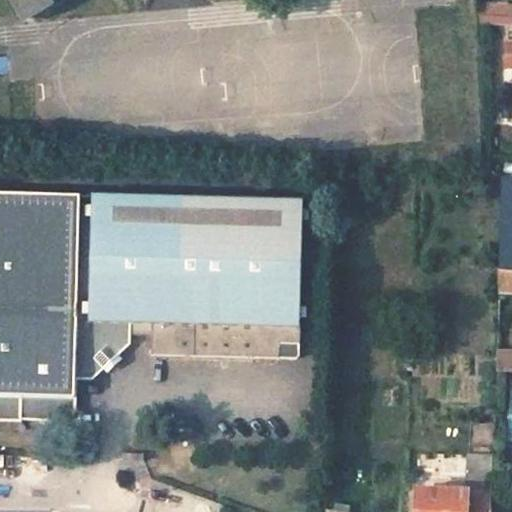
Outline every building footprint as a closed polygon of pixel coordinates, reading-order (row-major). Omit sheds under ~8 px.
[(3,0),(19,26),(54,4),(51,0),(3,0)] [(511,4),(485,5),(485,24),(511,23),(511,4)] [(511,178),(501,178),(497,268),(511,268),(511,178)] [(74,379),(80,194),(0,190),(0,421),(16,422),(16,419),(61,421),(72,412),(74,379)] [(80,194),(74,379),(91,380),(111,362),(128,346),(129,324),(149,325),(148,354),(297,359),(299,314),(301,215),(301,201),(80,194)] [(511,271),(497,271),(497,293),(511,293),(511,271)] [(491,456),(467,454),(466,480),(491,481),(491,472),(491,456)] [(489,511),(491,481),(466,480),(466,492),(465,511),(489,511)] [(465,511),(466,492),(416,490),(415,511),(465,511)]
